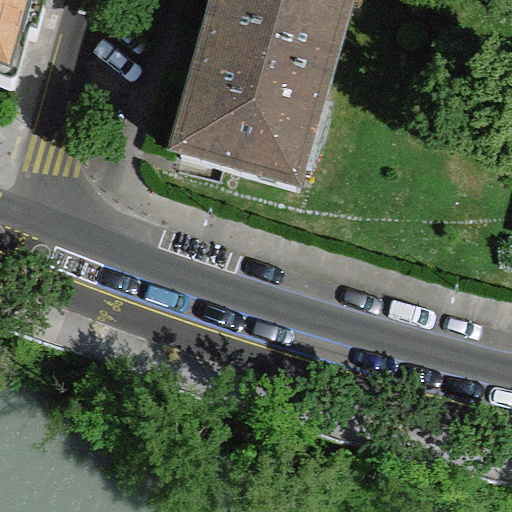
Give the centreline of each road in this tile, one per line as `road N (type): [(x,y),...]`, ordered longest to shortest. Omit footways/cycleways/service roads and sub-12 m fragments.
road 1 (tertiary): [(35,221),(243,297),(511,369)]
road 2 (tertiary): [(98,0),(35,221)]
